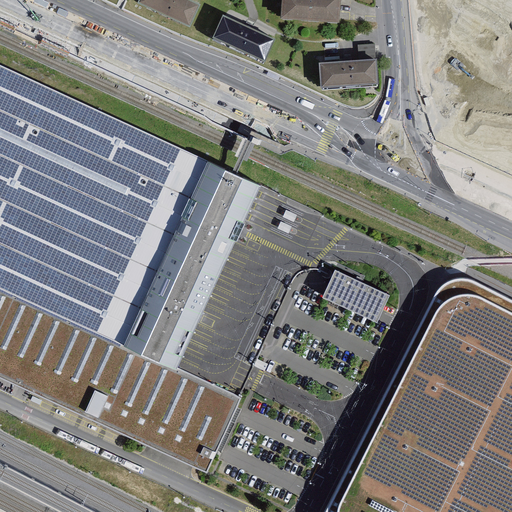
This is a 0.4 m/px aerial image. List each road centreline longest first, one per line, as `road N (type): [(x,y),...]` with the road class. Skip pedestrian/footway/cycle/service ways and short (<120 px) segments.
road 1 (secondary): [(389,155),(61,0)]
road 2 (unclassified): [(389,155),(397,63),(390,0)]
road 3 (secondary): [(511,213),(389,155)]
